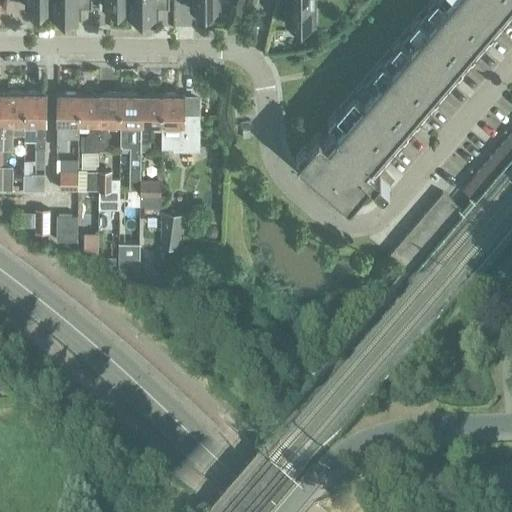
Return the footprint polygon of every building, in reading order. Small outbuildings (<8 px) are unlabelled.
[(55,0),(56,15),(80,15),(81,8),(91,9),(91,0),(55,0)] [(131,0),(131,17),(157,18),(158,8),(171,8),(171,0),(131,0)] [(180,0),(180,1),(192,1),(193,10),(220,11),(220,0),(180,0)] [(286,0),(286,24),(312,23),(312,0),(286,0)] [(318,131),(297,156),(348,201),(370,176),(373,179),(372,180),(383,189),(390,181),(385,177),(379,172),(379,173),(366,162),(370,158),(371,159),(507,0),(448,0),(336,130),(337,130),(329,140),(318,131)] [(214,100),(223,79),(199,68),(189,90),(214,100)] [(3,92),(2,147),(13,147),(13,134),(25,134),(25,124),(24,124),(24,92),(3,92)] [(24,92),(24,124),(25,124),(35,124),(35,148),(45,148),(45,92),(24,92)] [(79,135),(79,92),(58,92),(58,148),(66,148),(66,135),(79,135)] [(79,124),(79,125),(90,125),(89,131),(86,135),(82,135),(82,148),(100,148),(100,92),(79,92),(79,124)] [(121,125),(121,92),(100,92),(100,148),(110,149),(110,125),(121,125)] [(121,125),(120,146),(131,146),(131,188),(133,188),(141,188),(141,148),(141,125),(142,92),(121,92),(121,125)] [(162,126),(162,93),(142,92),(141,148),(152,148),(152,125),(162,126)] [(162,126),(161,150),(201,150),(201,113),(184,113),(184,93),(162,93),(162,126)] [(511,130),(464,186),(476,196),(511,153),(511,130)] [(2,165),(2,188),(13,188),(13,165),(2,165)] [(113,188),(113,169),(102,168),(102,187),(113,188)] [(99,187),(99,169),(89,169),(88,187),(99,187)] [(62,188),(78,188),(78,170),(62,170),(62,188)] [(23,172),(23,189),(45,189),(45,172),(23,172)] [(162,198),(162,179),(142,178),(142,198),(162,198)] [(444,194),(435,203),(453,220),(463,209),(444,194)] [(435,203),(425,214),(444,230),(453,220),(435,203)] [(22,213),(22,227),(36,227),(36,213),(31,213),(22,213)] [(57,214),(57,239),(78,239),(78,214),(57,214)] [(425,214),(416,224),(435,241),(444,230),(425,214)] [(416,224),(408,234),(427,251),(435,241),(416,224)] [(83,255),(85,255),(98,256),(98,233),(84,232),(83,255)] [(161,232),(161,246),(179,248),(179,243),(180,240),(180,236),(181,234),(161,232)] [(408,234),(399,245),(418,262),(427,251),(408,234)] [(399,245),(391,254),(410,271),(418,262),(399,245)] [(99,247),(99,262),(120,274),(120,247),(99,247)]
